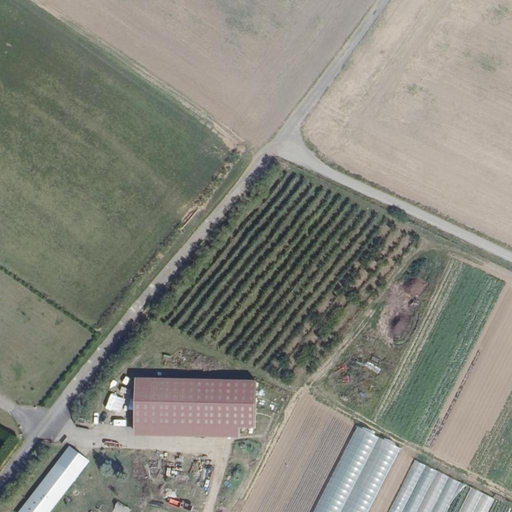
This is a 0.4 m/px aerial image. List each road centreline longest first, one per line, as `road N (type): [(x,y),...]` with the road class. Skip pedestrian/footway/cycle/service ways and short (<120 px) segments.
road 1 (track): [(379,0),(273,147)]
road 2 (unknown): [(183,511),(147,488),(135,451),(50,417)]
